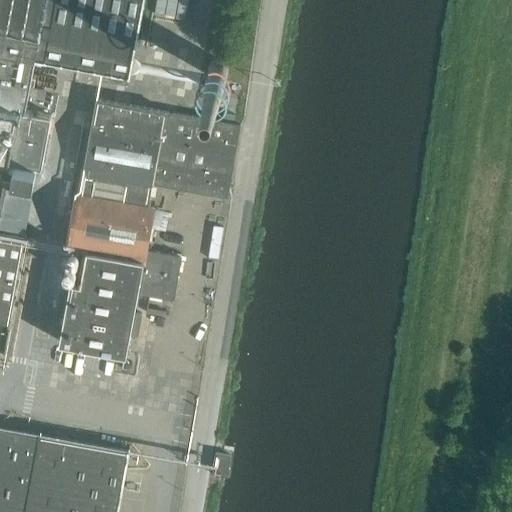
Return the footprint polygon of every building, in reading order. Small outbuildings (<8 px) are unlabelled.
[(0,0),(0,348),(4,349),(3,355),(4,355),(17,284),(21,285),(29,240),(0,234),(0,214),(8,174),(36,179),(48,111),(20,106),(30,49),(133,65),(134,60),(136,50),(144,0),(0,0)] [(210,65),(136,50),(134,60),(209,75),(208,72),(208,68),(210,65)] [(210,65),(208,68),(208,72),(209,75),(213,79),(216,80),(220,80),(224,78),(227,76),(228,72),(228,68),(226,64),(224,62),(220,60),(216,60),(212,62),(210,65)] [(227,196),(232,173),(240,125),(99,98),(99,101),(96,119),(95,118),(95,121),(93,136),(92,135),(91,138),(92,138),(90,152),(89,152),(88,155),(89,155),(87,169),(86,169),(85,172),(86,172),(82,194),(79,193),(63,280),(71,282),(60,342),(127,354),(138,292),(172,298),(172,299),(173,299),(174,297),(173,297),(175,285),(176,285),(181,256),(147,249),(154,207),(148,206),(150,197),(151,197),(151,194),(150,194),(152,184),(227,196)] [(0,511),(118,511),(130,450),(128,449),(128,452),(41,436),(41,434),(39,433),(39,436),(0,428),(0,511)] [(212,474),(228,476),(231,455),(216,452),(212,474)]
